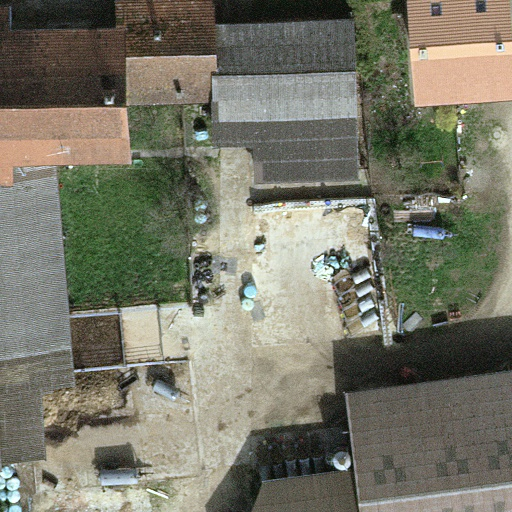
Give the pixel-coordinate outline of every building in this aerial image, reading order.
[(490,0),(398,0),(402,106),(494,103),(490,0)] [(199,5),(109,6),(110,33),(111,107),(200,106),(199,28),(199,5)] [(342,26),(199,28),(200,106),(200,145),(246,144),(246,172),(344,171),(342,26)] [(111,107),(110,33),(0,34),(0,166),(49,166),(111,165),(111,107)] [(51,389),(49,166),(0,166),(0,389),(28,389),(51,389)] [(511,511),(511,383),(340,402),(352,511),(511,511)] [(0,389),(0,474),(28,474),(28,389),(0,389)]
